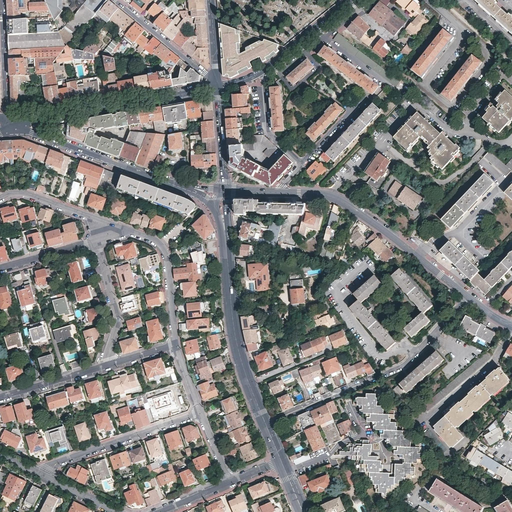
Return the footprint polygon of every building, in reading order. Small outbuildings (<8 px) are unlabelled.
[(30,19),(53,17),(44,0),(7,0),(8,9),(8,15),(8,20),(16,20),(21,19),(21,13),(30,13),(30,19)] [(60,32),(60,33),(67,24),(59,16),(62,11),(62,0),(44,0),(53,17),(60,32)] [(96,14),(107,0),(87,0),(84,4),(83,5),(76,13),(67,24),(60,33),(64,42),(68,46),(69,46),(90,21),(96,14)] [(174,0),(168,8),(165,11),(159,19),(154,24),(159,29),(163,32),(181,12),(179,8),(175,2),(174,0)] [(196,11),(206,10),(205,4),(204,0),(195,0),(190,0),(190,3),(189,3),(189,5),(190,5),(191,11),(196,11)] [(408,14),(411,16),(413,15),(418,9),(414,7),(417,4),(411,0),(396,0),(396,1),(402,7),(403,6),(406,9),(410,12),(408,14)] [(474,0),(511,34),(511,15),(511,16),(509,13),(508,15),(496,4),(497,2),(495,0),(474,0)] [(111,19),(119,9),(113,4),(110,1),(101,12),(111,19)] [(379,1),(369,15),(375,20),(382,25),(393,12),(385,6),(379,1)] [(142,15),(145,11),(142,8),(134,2),(131,5),(142,15)] [(156,16),(151,22),(154,24),(159,19),(157,17),(163,10),(165,11),(168,8),(164,4),(161,8),(155,3),(149,11),(156,16)] [(75,12),(76,13),(83,5),(82,4),(75,12)] [(419,14),(421,12),(422,11),(419,8),(418,9),(413,15),(416,17),(411,23),(410,22),(407,27),(414,33),(415,32),(419,27),(420,29),(427,21),(419,14)] [(120,26),(128,16),(123,12),(119,9),(111,19),(117,24),(109,34),(112,36),(120,26)] [(182,19),(182,18),(183,17),(181,12),(163,32),(168,36),(173,40),(181,30),(186,24),(184,19),(183,19),(183,21),(183,22),(182,23),(181,20),(182,19)] [(388,30),(394,36),(399,30),(405,22),(393,12),(382,25),(388,30)] [(419,14),(427,21),(428,19),(421,12),(419,14)] [(128,33),(136,23),(132,20),(128,16),(120,26),(128,33)] [(363,21),(359,16),(347,28),(361,39),(365,34),(370,28),(363,21)] [(21,19),(16,20),(16,24),(9,24),(9,27),(9,29),(9,31),(9,32),(10,33),(11,33),(11,35),(60,32),(53,17),(30,19),(21,19)] [(240,30),(219,22),(219,27),(219,29),(220,40),(222,40),(223,47),(223,52),(221,52),(222,57),(223,66),(223,73),(223,76),(226,77),(226,75),(228,75),(229,76),(229,77),(231,78),(253,67),(250,62),(260,57),(263,62),(270,58),(279,51),(278,49),(279,45),(262,38),(261,42),(250,46),(247,42),(241,42),(240,30)] [(141,27),(136,23),(128,33),(126,36),(124,38),(133,46),(135,43),(136,41),(141,35),(145,30),(141,27)] [(193,37),(194,40),(208,39),(207,29),(207,23),(197,24),(197,27),(198,37),(193,37)] [(181,30),(173,40),(177,44),(182,48),(189,39),(182,32),(183,31),(181,30)] [(371,38),(367,44),(369,45),(379,32),(377,30),(375,32),(370,38),(371,38)] [(447,45),(454,38),(443,30),(436,39),(436,38),(433,41),(434,41),(421,58),(420,57),(418,60),(411,69),(422,78),(428,70),(427,69),(431,64),(432,65),(443,51),(442,50),(447,45)] [(66,47),(64,42),(60,33),(60,32),(11,35),(9,35),(9,43),(10,50),(23,50),(23,54),(23,59),(29,58),(35,58),(35,67),(36,75),(41,75),(43,75),(46,73),(56,70),(55,64),(54,62),(57,59),(59,56),(66,47)] [(346,48),(390,82),(396,86),(401,80),(395,75),(394,77),(348,41),(349,40),(339,33),(333,39),(346,48)] [(150,42),(141,35),(136,41),(145,49),(150,42)] [(194,40),(193,37),(192,35),(189,39),(182,48),(186,51),(192,56),(199,49),(194,40)] [(105,49),(111,55),(119,46),(123,50),(126,46),(116,37),(105,49)] [(154,53),(162,44),(158,41),(154,37),(150,42),(145,49),(144,50),(145,51),(146,50),(153,55),(154,53)] [(194,40),(199,49),(209,48),(208,43),(208,39),(194,40)] [(386,58),(388,60),(389,58),(386,56),(389,52),(386,50),(384,48),(387,44),(383,41),(381,39),(377,43),(373,49),(386,58)] [(100,48),(92,41),(86,48),(89,50),(86,52),(95,54),(96,54),(100,48)] [(161,64),(171,52),(166,47),(162,44),(154,53),(161,59),(159,62),(161,64)] [(410,52),(413,49),(406,44),(403,47),(410,52)] [(74,59),(73,49),(70,48),(69,46),(68,46),(65,49),(66,54),(63,55),(62,52),(59,56),(57,59),(58,63),(58,64),(64,63),(64,62),(74,60),(74,59)] [(348,64),(336,55),(337,54),(333,51),(329,48),(328,49),(325,46),(319,54),(333,64),(339,69),(373,94),(378,87),(373,82),(373,81),(369,78),(366,75),(365,76),(356,69),(356,68),(353,65),(349,63),(348,64)] [(199,49),(192,56),(200,63),(208,69),(210,66),(210,63),(209,52),(209,48),(199,49)] [(95,54),(86,52),(83,51),(73,49),(74,59),(95,60),(95,59),(95,54)] [(177,64),(181,59),(176,55),(171,52),(161,64),(157,69),(165,70),(171,72),(177,64)] [(477,70),(482,64),(472,55),(466,63),(465,63),(462,67),(463,67),(450,83),(450,82),(448,85),(441,94),(452,102),(458,95),(457,94),(461,89),(462,90),(473,76),(472,75),(476,70),(477,70)] [(115,59),(108,57),(104,56),(104,58),(107,72),(117,70),(115,59)] [(11,77),(29,75),(36,75),(35,67),(29,68),(29,58),(23,59),(10,59),(10,69),(11,77)] [(173,80),(174,86),(178,85),(186,84),(194,82),(200,82),(201,76),(190,67),(181,59),(177,64),(182,69),(188,74),(187,75),(187,77),(181,78),(173,80)] [(314,67),(308,60),(287,77),(293,84),(298,80),(300,79),(307,73),(308,72),(311,69),(314,67)] [(58,63),(55,64),(56,70),(57,80),(63,79),(67,79),(67,76),(64,63),(58,64),(58,63)] [(174,86),(173,80),(172,72),(171,72),(165,70),(165,72),(158,73),(158,74),(154,75),(153,68),(152,67),(149,67),(150,75),(152,90),(162,88),(174,86)] [(62,105),(59,90),(57,80),(56,70),(46,73),(47,80),(43,81),(48,108),(55,107),(62,105)] [(109,86),(111,97),(116,96),(121,95),(119,83),(117,73),(107,75),(108,78),(109,83),(113,82),(114,86),(109,86)] [(29,75),(11,77),(11,84),(12,99),(12,108),(19,108),(19,90),(22,89),(22,82),(30,82),(29,75)] [(136,78),(136,80),(138,92),(145,91),(152,90),(150,75),(136,78)] [(78,80),(77,78),(68,80),(69,88),(72,87),(72,82),(76,82),(76,80),(78,80)] [(100,90),(101,99),(106,98),(111,97),(109,86),(109,83),(108,78),(103,79),(105,87),(103,87),(104,89),(100,90)] [(78,85),(81,102),(92,100),(101,99),(100,90),(98,79),(96,79),(97,82),(80,85),(78,85)] [(69,88),(72,104),(77,103),(81,102),(78,85),(78,80),(76,80),(76,82),(72,82),(72,87),(69,88)] [(119,83),(121,95),(129,94),(138,92),(136,80),(119,83)] [(225,109),(251,107),(251,104),(248,104),(244,104),(243,95),(247,94),(248,94),(248,96),(250,95),(249,87),(248,85),(237,88),(237,91),(240,90),(240,89),(242,89),(242,94),(233,95),(233,105),(232,105),(225,105),(225,109)] [(274,131),(284,130),(280,87),(270,88),(271,99),(270,99),(270,103),(271,108),(272,108),(273,118),(272,118),(272,123),(272,128),(273,128),(274,131)] [(408,92),(402,87),(397,93),(403,98),(408,92)] [(59,90),(62,105),(67,105),(72,104),(69,88),(65,89),(59,90)] [(511,96),(505,91),(502,94),(498,99),(499,100),(497,102),(493,106),(491,109),(490,108),(486,112),(488,113),(483,119),(489,124),(490,123),(492,125),(491,126),(496,130),(499,133),(507,124),(506,123),(509,121),(510,122),(511,120),(510,119),(511,117),(511,96)] [(204,99),(199,100),(200,107),(203,107),(203,109),(200,110),(201,111),(213,111),(213,102),(209,98),(204,99)] [(200,107),(199,100),(190,102),(186,103),(189,120),(190,119),(190,118),(201,116),(201,111),(200,110),(200,107)] [(190,123),(189,120),(186,103),(174,105),(164,106),(168,134),(182,132),(190,131),(190,123)] [(335,118),(343,110),(336,103),(333,107),(332,106),(325,113),(326,114),(316,124),(315,123),(308,130),(309,131),(307,134),(314,141),(321,133),(335,118)] [(326,154),(334,161),(382,111),(373,103),(368,109),(367,108),(365,110),(364,112),(364,113),(353,125),(352,124),(350,126),(349,128),(350,129),(336,143),(335,143),(332,146),(333,147),(326,154)] [(491,109),(493,106),(492,105),(493,105),(491,103),(489,105),(490,105),(485,110),(486,112),(490,108),(491,109)] [(165,134),(168,134),(164,106),(150,109),(140,111),(142,123),(158,120),(160,130),(143,129),(144,133),(165,134)] [(251,107),(225,109),(226,116),(226,119),(238,118),(242,117),(242,115),(239,115),(239,116),(237,116),(237,112),(242,112),(242,113),(252,112),(251,107)] [(128,125),(129,131),(144,133),(143,129),(142,123),(140,111),(134,112),(127,113),(128,125)] [(201,116),(202,121),(214,121),(214,116),(213,111),(201,111),(201,116)] [(120,156),(125,143),(112,139),(112,141),(94,135),(97,128),(104,127),(105,128),(116,126),(117,127),(128,125),(127,113),(109,116),(90,120),(90,125),(90,128),(85,143),(94,147),(114,154),(120,156)] [(454,157),(459,151),(461,149),(457,145),(456,146),(450,140),(445,136),(442,133),(441,135),(430,124),(425,120),(418,113),(413,118),(407,125),(404,127),(399,132),(394,138),(407,151),(418,139),(421,136),(422,138),(424,137),(430,142),(428,144),(431,146),(430,147),(432,149),(431,151),(430,152),(431,154),(434,156),(433,157),(432,159),(433,160),(440,167),(443,170),(451,162),(455,158),(454,157)] [(240,129),(243,128),(253,128),(252,123),(249,123),(249,125),(243,126),(242,117),(238,118),(226,119),(226,126),(227,130),(238,129),(240,129)] [(90,125),(90,120),(85,120),(76,122),(74,139),(75,140),(85,143),(90,128),(90,125)] [(214,121),(202,121),(202,122),(202,134),(203,138),(215,137),(215,131),(214,121)] [(490,123),(489,124),(488,125),(493,130),(493,131),(495,132),(496,130),(491,126),(492,125),(490,123)] [(228,146),(231,146),(243,145),(243,150),(254,149),(254,143),(241,143),(240,129),(238,129),(227,130),(228,141),(228,146)] [(153,168),(154,165),(157,156),(164,135),(165,134),(144,133),(129,131),(125,143),(140,149),(136,162),(145,165),(153,168)] [(184,149),(182,132),(168,134),(169,150),(184,149)] [(263,134),(253,135),(254,142),(261,141),(268,148),(264,153),(269,157),(278,148),(263,134)] [(215,137),(203,138),(203,142),(206,142),(207,149),(203,150),(204,154),(216,153),(216,146),(215,137)] [(418,139),(407,151),(406,151),(408,153),(410,151),(409,151),(420,140),(418,139)] [(23,140),(12,141),(13,158),(20,158),(22,159),(30,162),(33,152),(36,153),(39,145),(25,140),(23,140)] [(204,167),(204,154),(197,155),(196,140),(191,140),(192,155),(191,155),(192,168),(196,168),(204,167)] [(0,142),(0,162),(4,161),(4,162),(5,161),(9,160),(9,159),(11,159),(11,166),(14,166),(13,158),(12,141),(1,142),(0,142)] [(136,162),(140,149),(125,143),(120,156),(128,159),(136,162)] [(44,147),(39,145),(36,153),(32,162),(45,167),(47,162),(51,150),(44,147)] [(271,185),(272,185),(284,172),(293,162),(285,155),(270,171),(262,166),(262,165),(256,162),(255,163),(243,157),(243,150),(243,145),(231,146),(232,166),(241,170),(262,181),(271,185)] [(69,162),(71,157),(68,156),(67,156),(65,155),(51,150),(47,162),(54,165),(52,170),(64,174),(67,165),(63,163),(64,161),(68,162),(69,162)] [(489,151),(484,157),(507,176),(511,169),(511,159),(509,162),(506,165),(489,151)] [(320,156),(332,167),(335,163),(334,161),(326,154),(324,152),(321,155),(320,156)] [(217,161),(216,153),(204,154),(204,167),(217,166),(217,161)] [(386,168),(391,162),(378,153),(364,171),(370,176),(377,181),(380,176),(381,174),(383,175),(385,177),(387,173),(386,172),(384,171),(386,168)] [(162,157),(157,156),(154,165),(159,167),(162,157)] [(440,167),(433,160),(432,161),(437,166),(437,167),(439,169),(440,167)] [(92,187),(97,189),(104,169),(93,165),(81,161),(77,171),(86,174),(86,177),(87,177),(90,179),(88,186),(92,187)] [(315,161),(306,171),(315,179),(321,172),(322,173),(326,169),(325,168),(325,167),(321,163),(319,165),(315,161)] [(104,169),(97,189),(111,194),(115,195),(118,189),(123,176),(113,172),(104,169)] [(451,229),(494,183),(485,174),(442,220),(451,229)] [(123,176),(118,189),(189,215),(196,208),(196,206),(196,205),(196,204),(194,202),(191,201),(189,200),(186,199),(166,191),(146,184),(130,178),(123,176)] [(36,191),(39,184),(30,181),(28,188),(36,191)] [(414,209),(422,198),(405,187),(404,188),(395,181),(388,190),(398,197),(398,198),(414,209)] [(97,189),(92,187),(89,195),(92,196),(89,204),(102,209),(106,198),(95,194),(96,191),(97,189)] [(124,214),(128,203),(115,198),(111,211),(117,214),(117,212),(124,214)] [(259,203),(259,200),(247,200),(238,199),(235,202),(236,215),(241,214),(243,214),(246,215),(247,213),(246,212),(246,210),(258,210),(258,213),(303,214),(306,204),(302,204),(301,204),(290,204),(268,203),(266,203),(259,203)] [(300,226),(298,235),(298,236),(302,237),(303,238),(306,227),(317,230),(321,217),(312,214),(312,213),(311,212),(310,211),(311,206),(312,206),(313,202),(312,202),(307,202),(306,204),(303,214),(300,226)] [(333,207),(319,259),(324,260),(330,240),(329,240),(334,225),(337,224),(340,217),(336,214),(338,206),(334,205),(333,207)] [(4,222),(18,218),(15,206),(10,208),(10,207),(1,209),(4,222)] [(37,219),(34,207),(30,208),(30,207),(19,210),(23,222),(37,219)] [(54,211),(49,209),(48,211),(42,208),(39,217),(50,222),(54,211)] [(147,227),(150,217),(143,214),(143,216),(138,214),(134,213),(131,222),(136,224),(136,222),(147,227)] [(164,218),(165,215),(159,213),(158,216),(153,214),(150,222),(150,223),(149,224),(150,224),(150,227),(153,228),(154,227),(161,230),(164,223),(165,219),(165,218),(164,218)] [(203,214),(193,225),(205,239),(216,239),(215,230),(214,228),(212,225),(210,220),(208,216),(203,214)] [(275,248),(293,253),(295,246),(289,245),(287,245),(283,244),(282,241),(285,239),(284,236),(286,235),(285,232),(287,231),(286,228),(288,226),(287,223),(289,223),(290,222),(288,219),(282,223),(281,225),(275,248)] [(273,248),(275,248),(281,225),(270,222),(268,230),(273,231),(271,240),(259,237),(262,229),(260,226),(243,221),(238,240),(273,248)] [(66,233),(61,234),(64,243),(73,240),(78,239),(77,233),(78,233),(76,223),(64,226),(66,233)] [(298,235),(300,226),(298,225),(294,228),(292,234),(295,234),(298,235)] [(358,247),(365,240),(359,233),(362,230),(359,226),(356,228),(354,231),(353,233),(354,235),(350,238),(358,247)] [(64,243),(61,234),(60,230),(46,234),(49,247),(55,245),(64,243)] [(44,243),(41,232),(39,233),(39,232),(27,235),(31,247),(42,244),(42,243),(44,243)] [(377,237),(378,237),(375,234),(374,233),(366,240),(370,244),(377,237)] [(377,237),(370,244),(369,245),(376,252),(374,254),(378,258),(380,257),(385,262),(386,261),(388,263),(394,257),(392,255),(393,254),(385,246),(377,237)] [(24,254),(28,253),(25,245),(22,246),(20,238),(12,240),(15,252),(23,250),(24,254)] [(197,262),(206,261),(205,254),(203,255),(202,244),(200,244),(199,243),(197,241),(189,244),(192,253),(191,253),(194,262),(197,262)] [(470,280),(478,273),(479,271),(449,241),(440,251),(470,280)] [(127,245),(126,242),(119,244),(122,255),(128,253),(130,259),(138,256),(134,243),(127,245)] [(241,255),(253,256),(254,247),(241,245),(241,255)] [(485,280),(478,273),(470,280),(477,287),(486,295),(488,293),(511,267),(511,251),(511,252),(508,255),(509,256),(495,270),(494,270),(491,273),(492,274),(485,280)] [(159,254),(141,259),(143,266),(160,261),(159,254)] [(79,269),(77,262),(68,264),(73,282),(87,279),(88,278),(89,277),(89,276),(89,275),(89,273),(88,272),(85,272),(85,273),(81,274),(80,269),(79,269)] [(189,278),(190,282),(198,281),(199,281),(203,280),(202,272),(198,273),(197,262),(194,262),(188,263),(188,267),(174,269),(175,273),(175,280),(189,278)] [(44,264),(46,269),(49,282),(54,280),(54,279),(61,277),(59,269),(51,272),(48,263),(44,264)] [(259,290),(269,289),(267,265),(261,266),(261,264),(249,265),(250,277),(258,276),(259,290)] [(131,271),(130,265),(117,269),(118,271),(123,289),(133,287),(129,271),(131,271)] [(49,282),(46,269),(36,272),(37,277),(35,277),(38,287),(50,283),(49,282)] [(412,337),(431,321),(425,313),(433,306),(400,269),(391,276),(423,312),(404,329),(412,337)] [(388,350),(396,342),(361,303),(382,284),(374,276),(353,294),(359,300),(350,308),(388,350)] [(308,298),(307,292),(305,292),(303,279),(290,280),(291,289),(292,304),(306,303),(305,299),(308,298)] [(18,290),(23,307),(36,303),(29,280),(24,282),(25,283),(26,287),(22,288),(18,290)] [(198,295),(196,282),(182,283),(183,289),(184,289),(185,297),(198,295)] [(88,285),(75,289),(79,301),(92,297),(88,285)] [(503,295),(511,303),(511,302),(511,286),(503,295)] [(13,306),(8,287),(0,288),(0,307),(6,306),(7,308),(13,306)] [(161,297),(159,291),(146,295),(149,306),(161,303),(159,297),(161,297)] [(135,294),(124,297),(124,301),(126,307),(125,307),(126,312),(138,309),(135,294)] [(70,314),(66,297),(54,301),(55,306),(57,306),(60,315),(65,314),(65,315),(70,314)] [(332,309),(326,300),(319,302),(323,312),(332,309)] [(201,302),(201,301),(188,302),(189,317),(203,316),(202,308),(203,308),(203,302),(201,302)] [(100,312),(99,307),(87,310),(90,322),(100,319),(99,313),(100,312)] [(314,318),(319,330),(334,324),(329,312),(314,318)] [(244,331),(257,329),(260,329),(260,325),(257,326),(255,315),(242,317),(243,323),(244,331)] [(223,316),(216,317),(217,328),(224,327),(224,323),(223,316)] [(466,330),(476,335),(481,326),(470,320),(471,319),(466,316),(460,327),(462,328),(466,330)] [(143,326),(141,317),(127,321),(130,330),(143,326)] [(158,318),(146,321),(149,329),(152,341),(164,337),(158,318)] [(199,319),(200,329),(211,328),(210,318),(199,319)] [(179,324),(180,331),(200,329),(199,319),(187,320),(188,323),(179,324)] [(476,335),(490,342),(494,333),(485,328),(486,327),(481,324),(481,326),(476,335)] [(47,338),(43,325),(30,329),(33,341),(41,339),(41,340),(47,338)] [(54,330),(57,342),(63,340),(62,338),(71,336),(70,330),(72,329),(71,325),(54,330)] [(100,339),(97,327),(84,331),(89,348),(95,346),(94,341),(100,339)] [(247,350),(248,353),(260,349),(259,345),(257,329),(244,331),(246,345),(247,350)] [(330,335),(325,337),(328,343),(330,342),(332,342),(335,348),(347,343),(341,330),(330,336),(330,335)] [(23,347),(19,332),(5,337),(8,348),(17,345),(18,348),(23,347)] [(220,340),(226,339),(225,332),(218,334),(208,336),(211,350),(221,348),(220,340)] [(119,341),(118,343),(121,342),(124,353),(130,352),(139,349),(136,337),(127,340),(125,336),(120,337),(119,341)] [(325,337),(325,336),(311,342),(315,353),(324,349),(326,349),(325,346),(328,344),(328,343),(325,337)] [(200,352),(198,342),(205,341),(204,337),(201,338),(187,341),(186,341),(188,347),(186,347),(188,355),(200,352)] [(315,353),(311,342),(302,346),(306,357),(311,355),(315,353)] [(278,345),(270,347),(271,350),(273,355),(278,354),(282,364),(295,359),(290,348),(281,351),(279,346),(281,345),(280,344),(278,345)] [(230,353),(228,347),(220,350),(222,356),(230,353)] [(267,352),(271,350),(270,347),(260,349),(262,354),(255,357),(259,367),(260,369),(261,369),(262,370),(264,370),(273,367),(267,352)] [(401,398),(444,360),(437,351),(393,389),(401,398)] [(491,357),(486,352),(478,358),(423,404),(428,410),(491,357)] [(55,367),(52,354),(39,358),(42,370),(49,368),(50,369),(55,367)] [(213,366),(211,360),(207,361),(206,356),(196,360),(198,365),(202,374),(200,375),(201,379),(205,378),(207,382),(209,381),(213,379),(212,375),(213,375),(210,368),(213,366)] [(215,372),(226,368),(222,356),(211,360),(215,372)] [(337,358),(336,357),(323,363),(328,375),(341,370),(337,358)] [(153,360),(144,363),(150,380),(167,375),(162,358),(153,360)] [(78,367),(82,366),(80,360),(71,362),(73,368),(78,367)] [(354,366),(358,375),(367,371),(368,375),(376,372),(370,364),(364,366),(363,362),(354,366)] [(24,376),(21,364),(7,368),(10,381),(24,376)] [(308,364),(305,365),(307,369),(301,372),(302,375),(305,383),(313,380),(313,381),(315,380),(310,368),(308,364)] [(310,368),(315,380),(315,381),(318,380),(324,377),(319,364),(310,368)] [(345,370),(349,379),(358,375),(354,366),(353,367),(352,365),(351,366),(351,367),(350,364),(345,366),(346,370),(345,370)] [(456,428),(511,377),(511,376),(506,371),(502,365),(434,426),(453,447),(464,437),(456,428)] [(301,371),(299,368),(296,369),(292,371),(295,378),(302,375),(301,372),(301,371)] [(125,390),(138,386),(134,373),(126,376),(125,373),(120,375),(125,390)] [(112,393),(125,390),(120,375),(113,377),(113,380),(109,381),(112,393)] [(103,395),(98,380),(86,384),(91,397),(98,395),(99,397),(103,395)] [(284,386),(282,381),(279,382),(279,380),(269,384),(271,389),(273,389),(275,394),(283,391),(281,387),(284,386)] [(207,382),(197,385),(199,390),(201,390),(204,399),(219,394),(215,384),(210,385),(209,383),(209,381),(207,382)] [(66,391),(68,399),(71,398),(72,401),(79,399),(80,402),(84,400),(81,388),(75,390),(74,386),(68,388),(69,390),(66,391)] [(70,403),(68,399),(66,391),(66,389),(62,390),(62,392),(47,397),(51,409),(70,403)] [(339,452),(338,456),(349,457),(352,457),(352,460),(357,460),(361,461),(361,464),(360,464),(360,469),(362,469),(362,473),(363,473),(364,473),(364,478),(368,478),(372,478),(372,481),(370,481),(370,485),(375,485),(379,486),(379,489),(377,489),(376,493),(383,494),(387,494),(386,497),(391,498),(391,494),(396,494),(396,491),(395,491),(395,488),(397,488),(403,488),(403,484),(403,478),(407,478),(407,481),(411,481),(411,476),(412,472),(415,473),(416,468),(412,468),(412,464),(418,464),(418,460),(422,460),(425,460),(425,454),(420,454),(418,454),(418,452),(420,452),(425,452),(425,448),(421,448),(422,444),(416,443),(416,447),(411,447),(411,439),(405,439),(405,435),(412,436),(412,431),(411,431),(408,431),(408,427),(403,427),(403,431),(397,431),(398,423),(391,423),(392,419),(398,419),(398,415),(397,415),(394,415),(394,412),(389,411),(389,415),(384,415),(384,407),(377,407),(377,403),(381,403),(381,399),(383,399),(384,395),(380,395),(380,391),(375,391),(375,395),(366,394),(366,398),(358,398),(358,399),(356,399),(356,402),(354,402),(354,406),(359,407),(364,407),(364,410),(360,410),(360,414),(366,415),(370,415),(370,418),(367,418),(367,422),(372,423),(377,423),(376,426),(374,426),(374,430),(380,431),(384,431),(384,434),(381,434),(381,439),(387,439),(392,440),(392,443),(388,443),(388,447),(394,447),(398,447),(398,451),(395,451),(395,455),(400,455),(404,455),(404,459),(405,459),(405,463),(403,463),(403,465),(403,467),(401,469),(400,464),(393,464),(392,474),(391,477),(387,475),(387,473),(384,473),(380,473),(380,469),(380,465),(382,465),(382,461),(380,461),(380,457),(372,456),(369,457),(369,453),(367,453),(365,453),(365,449),(367,449),(369,449),(369,441),(361,440),(361,445),(349,444),(349,446),(347,446),(347,450),(342,450),(342,452),(339,452)] [(146,393),(138,396),(139,401),(142,399),(144,403),(148,402),(146,393)] [(283,411),(294,407),(289,394),(278,399),(283,411)] [(235,395),(221,401),(222,405),(223,405),(225,410),(226,414),(237,409),(234,401),(236,400),(235,395)] [(330,403),(327,404),(332,414),(338,412),(334,401),(330,403)] [(27,410),(25,402),(15,405),(20,422),(30,419),(32,424),(37,423),(35,417),(33,409),(27,410)] [(110,405),(112,411),(115,411),(116,410),(115,407),(119,405),(118,402),(110,405)] [(343,440),(334,421),(332,416),(332,414),(327,404),(320,407),(310,411),(317,427),(321,425),(330,445),(343,440)] [(16,419),(12,406),(6,408),(5,406),(0,407),(5,422),(16,419)] [(133,420),(129,406),(118,409),(122,422),(120,422),(121,425),(127,423),(126,420),(127,420),(128,422),(129,425),(130,426),(131,425),(135,424),(133,420)] [(144,426),(151,424),(146,409),(142,411),(141,408),(136,410),(136,413),(132,414),(137,429),(144,426)] [(237,410),(227,415),(231,425),(233,425),(234,428),(245,424),(243,419),(242,420),(240,414),(239,415),(237,410)] [(305,431),(317,427),(310,411),(298,416),(305,431)] [(109,416),(108,412),(96,416),(100,430),(106,428),(107,431),(113,429),(111,422),(110,423),(108,417),(109,416)] [(423,425),(413,413),(409,417),(419,428),(423,425)] [(511,414),(508,413),(503,421),(511,426),(511,414)] [(68,428),(66,419),(63,420),(64,426),(59,427),(60,430),(51,433),(50,430),(46,431),(49,442),(53,441),(53,442),(59,441),(60,444),(67,442),(63,429),(68,428)] [(355,429),(351,420),(349,421),(339,425),(343,434),(348,432),(350,437),(354,435),(357,434),(355,429)] [(90,437),(85,423),(75,426),(80,442),(85,440),(85,439),(90,437)] [(197,428),(191,426),(184,428),(188,441),(200,437),(197,428)] [(244,426),(234,431),(229,433),(228,433),(231,438),(236,436),(238,440),(239,440),(241,443),(246,441),(250,439),(244,426)] [(314,452),(326,447),(324,442),(317,427),(305,431),(314,452)] [(2,428),(0,430),(0,436),(2,437),(1,438),(3,439),(2,442),(8,445),(8,444),(17,448),(22,438),(20,437),(22,433),(21,429),(18,429),(13,428),(12,432),(14,433),(14,434),(6,430),(7,428),(2,428)] [(497,436),(500,434),(497,428),(484,435),(489,444),(498,439),(497,436)] [(183,443),(178,430),(166,434),(171,450),(179,447),(179,445),(183,443)] [(442,452),(446,448),(430,430),(425,434),(442,452)] [(37,433),(35,434),(31,435),(27,436),(32,451),(41,449),(41,450),(47,448),(44,438),(39,439),(37,433)] [(163,453),(157,438),(147,442),(153,456),(163,453)] [(251,442),(241,447),(245,457),(247,456),(249,460),(259,456),(257,452),(254,446),(253,446),(251,442)] [(480,448),(484,452),(488,448),(484,444),(480,448)] [(138,449),(138,447),(134,448),(134,450),(131,451),(130,450),(126,452),(130,461),(130,463),(134,462),(136,462),(146,458),(142,447),(138,449)] [(479,464),(480,462),(485,454),(477,449),(471,458),(471,459),(479,464)] [(130,461),(126,452),(111,457),(115,469),(131,464),(130,463),(130,461)] [(211,465),(206,454),(194,460),(199,470),(211,465)] [(485,454),(480,462),(488,467),(492,459),(485,454)] [(467,461),(477,467),(479,464),(471,459),(471,458),(469,457),(467,461)] [(488,467),(496,472),(501,464),(492,459),(488,467)] [(102,460),(91,464),(97,481),(114,475),(115,474),(112,467),(109,468),(108,463),(104,465),(102,460)] [(151,464),(153,470),(159,468),(160,467),(158,461),(151,464)] [(177,479),(171,464),(168,465),(170,470),(158,476),(162,485),(177,479)] [(503,477),(508,469),(501,464),(496,472),(503,477)] [(66,477),(78,483),(80,481),(85,483),(89,476),(87,475),(89,471),(78,465),(76,469),(71,467),(66,477)] [(196,482),(190,468),(188,469),(188,468),(181,471),(182,472),(180,473),(186,486),(196,482)] [(351,468),(343,472),(350,486),(357,482),(351,468)] [(511,480),(511,471),(508,469),(503,477),(502,478),(510,483),(511,480)] [(309,473),(298,477),(301,486),(308,483),(312,481),(309,473)] [(22,491),(27,482),(10,474),(6,483),(8,484),(2,495),(3,495),(1,499),(13,505),(15,500),(16,501),(15,501),(17,502),(20,497),(17,495),(20,490),(22,491)] [(114,475),(97,481),(98,482),(107,479),(108,484),(117,481),(114,475)] [(331,484),(327,475),(312,481),(308,483),(311,490),(312,491),(313,491),(314,491),(316,491),(319,490),(320,493),(324,491),(323,488),(330,485),(331,484)] [(437,479),(430,490),(464,511),(480,511),(483,508),(437,479)] [(270,493),(265,481),(249,488),(254,499),(270,493)] [(144,508),(146,507),(142,496),(141,496),(139,490),(137,490),(135,484),(130,485),(132,490),(125,492),(130,506),(133,506),(134,509),(136,509),(137,509),(140,509),(142,508),(144,508)] [(34,506),(42,490),(33,486),(26,501),(30,503),(30,504),(34,506)] [(155,504),(161,501),(157,491),(149,494),(150,497),(145,499),(148,506),(155,504)] [(236,498),(229,501),(233,511),(241,511),(248,508),(242,493),(235,496),(236,498)] [(53,511),(60,499),(50,494),(41,511),(53,511)] [(341,511),(345,510),(340,498),(321,506),(323,511),(341,511)] [(225,511),(223,506),(225,505),(223,499),(210,504),(206,506),(208,511),(225,511)] [(511,511),(511,507),(508,500),(495,507),(498,511),(511,511)] [(274,508),(271,501),(261,506),(262,508),(261,509),(262,511),(263,511),(280,511),(281,511),(281,510),(281,509),(280,507),(278,507),(277,507),(274,508)] [(80,505),(74,502),(69,511),(88,511),(90,509),(88,509),(80,505)] [(258,502),(251,505),(254,511),(258,511),(257,508),(259,506),(258,502)]
